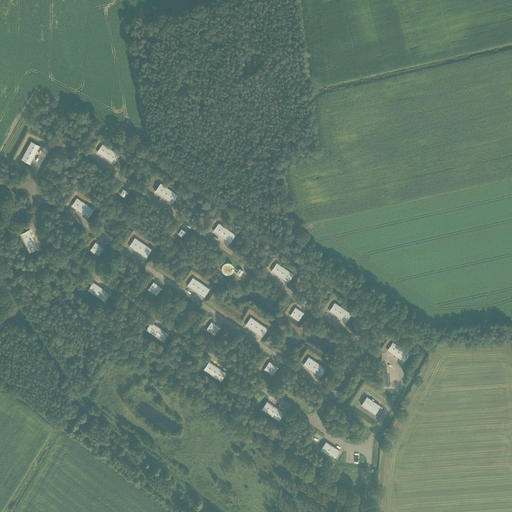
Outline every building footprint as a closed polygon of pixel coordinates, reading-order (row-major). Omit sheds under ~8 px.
[(21,160),(30,165),(40,146),(31,141),(21,160)] [(114,164),(119,155),(102,144),(97,152),(114,164)] [(172,203),(178,195),(160,183),(155,192),(172,203)] [(71,206),(88,218),(94,210),(77,198),(71,206)] [(230,243),(236,235),(218,223),(213,231),(230,243)] [(29,253),(38,249),(29,230),(20,234),(29,253)] [(129,246),(146,258),(152,249),(135,238),(129,246)] [(90,250),(98,256),(104,248),(95,242),(90,250)] [(229,273),(229,265),(227,265),(227,262),(220,262),(220,273),(229,273)] [(288,283),(293,274),(276,263),(271,271),(288,283)] [(187,286),(204,298),(210,289),(193,278),(187,286)] [(93,282),(87,290),(104,302),(110,294),(93,282)] [(148,290),(156,296),(162,288),(153,282),(148,290)] [(346,322),(352,314),(335,302),(329,311),(346,322)] [(290,316),(298,321),(303,313),(295,307),(290,316)] [(245,325),(262,337),(268,329),(251,317),(245,325)] [(151,322),(145,330),(162,342),(168,334),(151,322)] [(206,330),(214,336),(220,327),(211,322),(206,330)] [(404,362),(410,354),(392,342),(387,350),(404,362)] [(303,365),(320,377),(325,369),(308,357),(303,365)] [(209,361),(203,370),(220,382),(226,373),(209,361)] [(264,370),(272,375),(277,367),(269,362),(264,370)] [(382,386),(390,385),(389,372),(380,373),(382,386)] [(374,415),(380,406),(366,397),(360,406),(374,415)] [(267,401),(261,410),(278,422),(284,413),(267,401)] [(334,460),(339,451),(326,441),(320,450),(334,460)]
